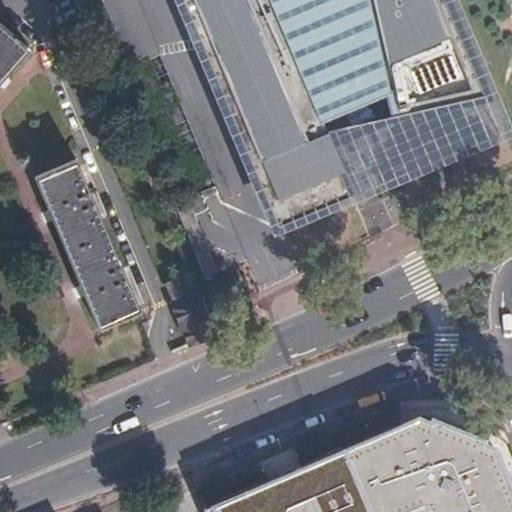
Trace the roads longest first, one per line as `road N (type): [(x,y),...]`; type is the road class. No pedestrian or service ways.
road 1 (primary): [(9,511),(375,368),(438,356),(511,361)]
road 2 (residential): [(170,388),(161,304),(30,0)]
road 3 (primary): [(511,227),(420,278),(170,388)]
road 4 (primary): [(170,388),(0,463)]
